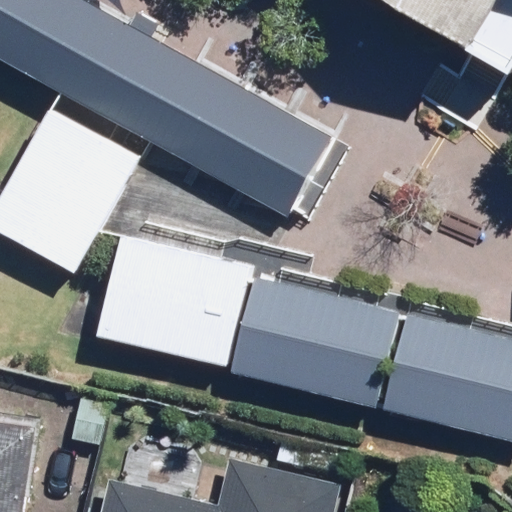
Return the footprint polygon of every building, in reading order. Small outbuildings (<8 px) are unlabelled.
[(349,140),(99,0),(0,0),(0,59),(299,228),(349,140)] [(511,0),(411,0),(511,60),(511,0)] [(150,168),(50,112),(0,201),(0,237),(83,285),(150,168)] [(511,327),(133,239),(110,335),(511,428),(511,327)] [(129,394),(92,381),(71,442),(108,454),(129,394)] [(0,511),(38,511),(46,416),(0,412),(0,511)] [(231,502),(115,483),(110,511),(340,511),(346,480),(238,462),(231,502)]
